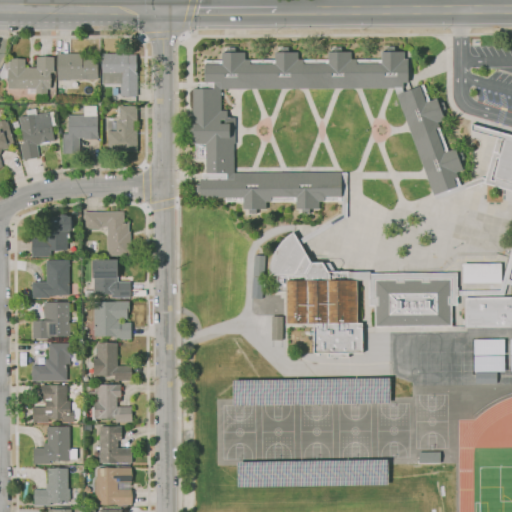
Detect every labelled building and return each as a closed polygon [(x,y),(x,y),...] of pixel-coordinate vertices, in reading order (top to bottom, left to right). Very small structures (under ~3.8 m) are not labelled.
[(342,201),(319,201),(319,208),(309,208),(309,213),(301,213),(301,208),(296,208),(296,201),(266,201),(266,208),(255,208),(255,214),(248,214),(248,209),(243,209),(243,201),(226,201),(226,197),(200,197),(200,192),(197,192),(197,185),(200,185),(200,179),(203,179),(202,172),(206,172),(206,158),(196,158),(196,143),(188,143),(188,117),(193,117),(193,88),(196,88),(196,85),(200,85),(200,82),(205,82),(205,60),(222,60),(222,53),(228,53),(228,47),(235,47),(235,53),(244,52),(244,59),(250,59),(250,60),(275,60),(275,52),(281,52),(281,47),(288,47),(288,52),(298,52),(298,59),(303,59),(303,60),(328,60),(328,52),(334,52),(334,47),(342,46),(342,52),(351,52),(351,59),(356,59),(382,59),(382,52),(387,52),(387,46),(394,46),(394,52),(404,52),(404,58),(408,58),(408,82),(404,82),(404,87),(402,87),(394,87),(220,88),(220,111),(226,111),(227,117),(235,117),(235,143),(233,143),(233,173),(341,172),(342,201)] [(58,80),(57,53),(81,53),(81,59),(90,59),(90,53),(97,53),(97,78),(72,78),(72,80),(58,80)] [(120,95),(120,83),(102,83),(102,53),(119,53),(119,55),(135,54),(135,62),(137,62),(137,95),(120,95)] [(47,101),(35,101),(35,93),(27,93),(27,88),(8,88),(8,68),(10,68),(10,58),(25,58),(25,67),(37,67),(37,57),(54,57),(54,72),(50,72),(51,88),(47,88),(47,94),(47,101)] [(433,194),(396,94),(404,91),(423,84),(430,101),(436,99),(438,104),(443,102),(445,109),(441,111),(444,119),(437,122),(439,127),(448,151),(455,148),(457,154),(461,152),(464,160),(459,161),(462,170),(456,172),(458,177),(460,185),(433,194)] [(108,152),(107,130),(116,130),(116,119),(120,119),(120,106),(137,105),(138,120),(133,120),(133,130),(137,130),(137,152),(108,152)] [(62,153),(62,133),(69,133),(69,115),(84,115),(84,106),(97,106),(97,115),(98,115),(98,138),(83,139),(83,137),(79,137),(79,152),(62,153)] [(23,159),(20,144),(24,143),(21,130),(18,117),(27,115),(26,110),(35,108),(36,114),(53,111),(56,125),(51,125),(54,141),(50,141),(38,143),(39,144),(37,145),(39,156),(23,159)] [(0,166),(0,121),(5,120),(5,122),(7,121),(14,144),(8,146),(9,148),(2,150),(0,154),(0,159),(1,163),(2,163),(3,166),(0,166)] [(495,179),(511,183),(511,190),(482,182),(435,201),(433,194),(460,185),(482,177),(485,178),(496,137),(471,130),(472,124),(511,134),(511,142),(504,140),(501,139),(498,152),(500,153),(499,158),(496,158),(490,179),(494,181),(495,179)] [(511,183),(495,179),(493,178),(499,158),(500,153),(504,140),(511,142),(511,183)] [(298,240),(342,214),(342,201),(341,172),(346,172),(347,217),(301,245),(298,240)] [(108,256),(107,226),(101,226),(101,228),(85,228),(85,214),(84,214),(84,212),(123,211),(124,222),(129,221),(129,231),(130,231),(131,255),(108,256)] [(59,216),(61,214),(66,214),(68,216),(72,216),(72,230),(70,230),(70,243),(68,243),(68,250),(51,250),(51,256),(31,256),(32,239),(45,239),(45,216),(59,216)] [(335,271),(349,271),(349,280),(356,280),(357,323),(361,323),(362,352),(348,352),(348,357),(327,357),(327,353),(313,353),(313,322),(287,323),(286,291),(277,291),(277,274),(269,274),(270,262),(275,252),(283,240),(289,235),(293,232),(298,240),(301,245),(311,262),(323,262),(330,262),(335,271)] [(500,290),(511,245),(511,264),(508,279),(511,280),(511,284),(507,283),(503,295),(458,295),(458,290),(500,290)] [(264,254),(254,254),(252,274),(263,275),(264,254)] [(112,297),(111,293),(94,293),(94,278),(93,278),(93,259),(118,259),(118,282),(130,281),(130,297),(112,297)] [(70,295),(49,295),(49,297),(32,297),(32,282),(47,282),(47,260),(69,260),(70,295)] [(501,282),(463,283),(463,263),(501,263),(501,282)] [(374,305),(369,305),(369,280),(356,280),(349,280),(349,271),(370,271),(370,273),(457,273),(457,288),(458,288),(458,290),(458,295),(458,297),(457,297),(457,305),(451,305),(451,303),(449,303),(449,297),(452,297),(451,278),(429,278),(429,281),(422,281),(422,278),(403,278),(403,281),(397,282),(397,278),(374,279),(374,298),(377,298),(377,304),(374,304),(374,305)] [(451,305),(451,326),(375,327),(374,305),(374,304),(377,304),(377,298),(374,298),(374,279),(397,278),(397,282),(403,281),(403,278),(422,278),(422,281),(429,281),(429,278),(451,278),(452,297),(449,297),(449,303),(451,303),(451,305)] [(511,327),(465,328),(464,297),(511,296),(511,327)] [(131,339),(114,339),(114,335),(94,335),(93,301),(128,301),(128,302),(129,302),(129,311),(127,311),(127,315),(127,318),(117,318),(117,320),(119,320),(119,323),(131,322),(131,339)] [(49,338),(32,338),(32,320),(44,320),(44,302),(69,302),(69,304),(71,304),(71,312),(69,312),(69,322),(76,322),(76,332),(70,332),(70,333),(69,333),(69,336),(49,336),(49,338)] [(281,315),(271,315),(270,338),(281,338),(281,315)] [(503,338),(473,338),(473,370),(503,369),(503,338)] [(66,380),(32,381),(32,365),(45,365),(45,359),(49,359),(48,343),(70,343),(70,364),(66,364),(66,380)] [(114,380),(114,375),(94,375),(93,356),(96,356),(96,343),(117,343),(117,366),(131,366),(131,380),(114,380)] [(92,420),(92,407),(94,407),(94,400),(97,400),(97,384),(120,384),(121,396),(117,397),(117,407),(131,406),(132,422),(115,422),(115,418),(95,418),(95,420),(92,420)] [(42,385),(66,385),(66,387),(68,387),(68,392),(66,392),(66,401),(69,401),(69,410),(72,410),(72,402),(80,402),(80,418),(74,418),(74,421),(62,421),(62,418),(60,418),(60,419),(54,419),(54,418),(49,418),(49,423),(33,423),(33,407),(46,407),(46,402),(43,402),(43,398),(39,394),(39,388),(42,385)] [(50,464),(34,464),(34,447),(44,447),(44,443),(47,443),(47,426),(69,426),(69,448),(77,448),(77,459),(69,459),(69,460),(50,460),(50,464)] [(132,463),(99,463),(99,426),(121,426),(121,439),(118,439),(118,447),(132,447),(132,463)] [(127,506),(112,506),(112,504),(95,504),(95,478),(97,478),(97,469),(115,468),(115,467),(131,467),(131,482),(130,482),(131,489),(132,504),(127,504),(127,506)] [(50,505),(34,505),(34,489),(46,489),(46,484),(48,484),(48,468),(67,468),(67,489),(69,489),(69,500),(68,500),(68,502),(50,502),(50,505)]
